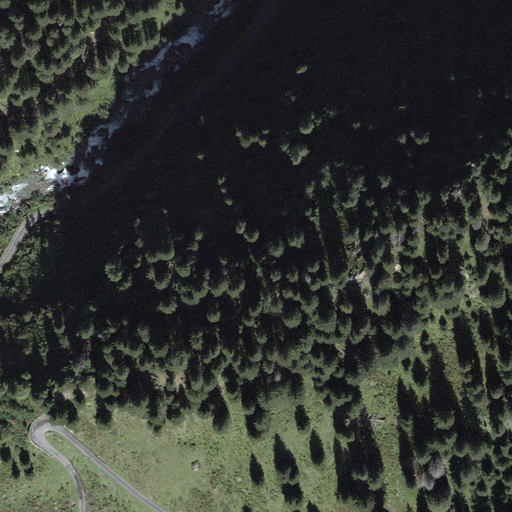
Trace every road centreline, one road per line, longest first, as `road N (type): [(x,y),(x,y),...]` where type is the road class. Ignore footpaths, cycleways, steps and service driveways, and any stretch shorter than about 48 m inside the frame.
road 1 (track): [(0,265),(32,218),(82,202),(127,167),(226,65),(273,0)]
road 2 (track): [(166,511),(51,422),(42,426),(43,438),(79,481),(84,511)]
